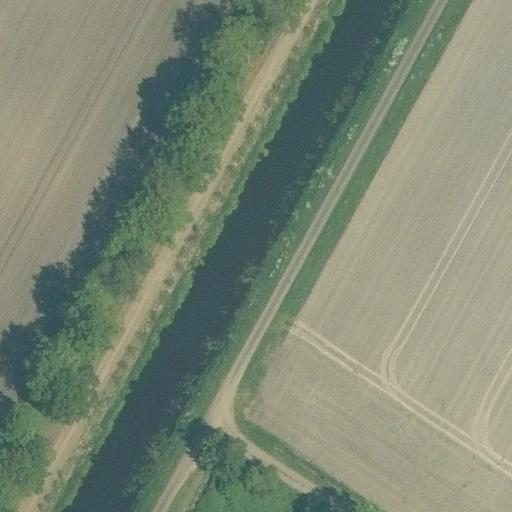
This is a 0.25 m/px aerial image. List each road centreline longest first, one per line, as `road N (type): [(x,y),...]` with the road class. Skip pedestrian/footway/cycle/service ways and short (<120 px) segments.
road 1 (track): [(29,511),(313,0)]
road 2 (unclassified): [(165,511),(447,0)]
road 3 (unknown): [(217,418),(358,511)]
